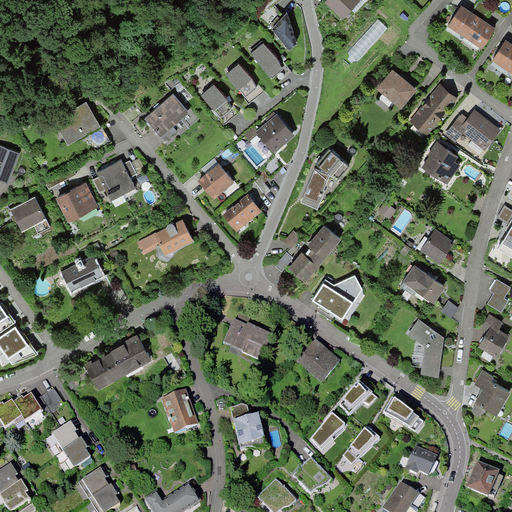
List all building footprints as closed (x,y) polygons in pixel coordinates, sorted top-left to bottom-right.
[(341,15),(348,7),(354,13),(365,0),(327,0),(327,1),(341,15)] [(479,0),(477,0),(474,5),(487,14),(491,8),(479,0)] [(447,23),(463,34),(476,16),(470,11),(459,4),(447,23)] [(483,20),(487,14),(474,5),(470,11),(476,16),(483,20)] [(270,27),(287,47),(294,41),(285,11),(270,27)] [(483,20),(476,16),(463,34),(480,46),(493,27),(483,20)] [(491,57),(508,69),(511,62),(511,44),(504,39),(491,57)] [(248,52),(268,75),(281,63),(261,41),(248,52)] [(224,72),(243,95),(256,84),(236,62),(224,72)] [(413,87),(391,69),(377,86),(382,91),(378,96),(388,105),(393,100),(399,104),(413,87)] [(199,93),(218,116),(232,105),(211,83),(199,93)] [(421,132),(424,130),(427,133),(455,99),(440,87),(412,121),(416,124),(414,126),(421,132)] [(143,118),(159,136),(187,112),(171,94),(143,118)] [(55,119),(67,140),(96,123),(84,103),(55,119)] [(474,112),(468,121),(461,115),(447,133),(456,140),(463,131),(474,138),(469,144),(481,154),(499,131),(474,112)] [(258,132),(274,150),(292,135),(276,116),(258,132)] [(457,156),(438,143),(430,155),(431,157),(424,167),(446,183),(458,165),(453,162),(457,156)] [(0,172),(1,169),(11,173),(19,153),(0,145),(0,172)] [(325,180),(332,187),(346,170),(333,159),(311,184),(315,192),(325,180)] [(130,177),(136,174),(129,160),(123,164),(120,160),(108,166),(121,191),(133,184),(130,177)] [(198,181),(212,197),(232,180),(218,164),(198,181)] [(125,198),(121,191),(108,166),(96,172),(99,176),(92,180),(99,193),(106,190),(113,204),(125,198)] [(259,177),(253,181),(263,194),(269,189),(259,177)] [(257,198),(263,194),(253,181),(247,186),(257,198)] [(83,184),(58,197),(69,219),(79,214),(80,216),(96,207),(83,184)] [(224,214),(235,227),(258,209),(247,195),(224,214)] [(50,227),(34,196),(10,208),(15,219),(0,227),(0,239),(1,241),(13,235),(9,227),(17,223),(21,231),(33,225),(37,233),(50,227)] [(511,245),(511,218),(510,217),(506,225),(511,228),(503,241),(502,240),(496,251),(497,251),(505,256),(511,245)] [(192,238),(183,222),(175,227),(172,222),(170,222),(168,223),(167,225),(167,228),(138,243),(141,248),(140,249),(141,251),(142,251),(144,253),(156,247),(154,244),(159,242),(165,252),(180,244),(181,246),(193,240),(192,238)] [(294,275),(302,282),(339,238),(325,226),(309,245),(315,250),(309,258),(302,253),(289,268),(296,273),(294,275)] [(434,230),(421,249),(451,270),(455,264),(444,256),(453,243),(434,230)] [(284,241),(291,247),(300,236),(293,231),(284,241)] [(276,265),(282,270),(292,258),(286,253),(276,265)] [(61,271),(70,290),(102,274),(92,255),(61,271)] [(433,300),(443,286),(414,265),(401,285),(413,294),(417,289),(433,300)] [(352,273),(328,285),(321,281),(310,297),(329,309),(339,294),(342,296),(358,284),(352,273)] [(490,289),(494,291),(503,296),(509,286),(496,278),(490,289)] [(507,299),(503,296),(494,291),(488,302),(501,309),(507,299)] [(0,303),(0,333),(16,322),(2,303),(0,303)] [(496,353),(508,334),(498,328),(500,324),(494,321),(496,317),(489,313),(482,324),(488,328),(479,344),(496,353)] [(445,336),(420,319),(409,334),(425,345),(421,374),(439,377),(445,336)] [(223,344),(258,361),(266,343),(270,345),(273,338),(248,326),(247,328),(234,322),(223,344)] [(15,327),(0,336),(0,348),(8,360),(9,359),(12,365),(38,354),(22,332),(20,333),(15,327)] [(141,364),(150,359),(138,337),(112,352),(123,371),(139,361),(141,364)] [(299,361),(310,369),(308,371),(323,384),(332,373),(329,371),(337,362),(314,343),(299,361)] [(97,385),(113,376),(115,378),(124,373),(123,371),(112,352),(86,366),(97,385)] [(483,370),(475,384),(483,389),(476,402),(496,414),(509,391),(491,380),(493,376),(483,370)] [(65,378),(72,389),(79,385),(72,374),(65,378)] [(372,391),(359,380),(355,385),(354,384),(342,398),(344,399),(340,403),(349,414),(364,402),(370,404),(377,397),(371,392),(372,391)] [(45,418),(64,406),(53,390),(35,402),(41,413),(45,418)] [(163,401),(176,434),(197,426),(185,393),(163,401)] [(394,398),(392,396),(384,411),(411,427),(410,428),(416,431),(423,421),(418,417),(419,416),(413,412),(414,410),(395,396),(394,398)] [(41,413),(35,402),(31,397),(23,402),(22,399),(13,405),(22,419),(25,424),(41,413)] [(2,406),(0,407),(0,430),(4,428),(5,430),(22,419),(13,405),(12,403),(4,408),(2,406)] [(231,410),(240,452),(266,446),(259,417),(250,419),(248,411),(242,407),(231,410)] [(345,423),(332,411),(310,438),(321,449),(334,438),(331,436),(345,423)] [(80,443),(74,435),(77,434),(71,425),(52,436),(63,453),(80,443)] [(378,436),(367,426),(366,427),(365,427),(350,444),(352,445),(343,455),(352,464),(378,436)] [(91,460),(85,452),(88,451),(82,442),(80,443),(63,453),(74,470),(91,460)] [(428,476),(436,460),(415,450),(405,470),(416,475),(418,471),(428,476)] [(323,490),(332,482),(311,460),(293,477),(312,497),(321,488),(323,490)] [(497,473),(478,465),(468,488),(488,496),(488,495),(494,498),(503,477),(497,475),(497,473)] [(16,477),(9,467),(0,472),(0,496),(17,485),(13,479),(16,477)] [(109,489),(104,482),(106,480),(101,471),(82,483),(93,500),(109,489)] [(288,511),(297,503),(276,481),(258,499),(270,511),(282,511),(286,509),(288,511)] [(27,505),(29,504),(24,496),(27,494),(20,483),(17,485),(0,496),(0,500),(7,511),(12,511),(26,503),(27,505)] [(147,499),(155,511),(188,511),(206,502),(194,483),(163,501),(158,492),(147,499)] [(405,511),(417,496),(402,485),(384,510),(387,511),(405,511)] [(111,511),(120,506),(115,498),(117,497),(112,488),(109,489),(93,500),(101,511),(111,511)]
